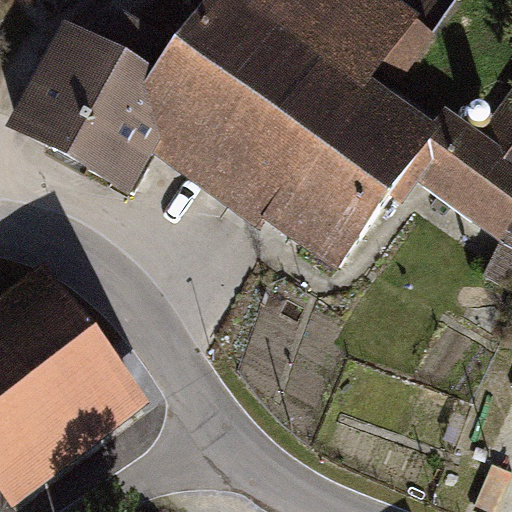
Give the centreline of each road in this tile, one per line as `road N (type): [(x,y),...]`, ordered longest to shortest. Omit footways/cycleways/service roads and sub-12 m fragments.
road 1 (tertiary): [(0,220),(79,244),(142,301),(220,431),(324,511)]
road 2 (track): [(99,511),(220,431)]
